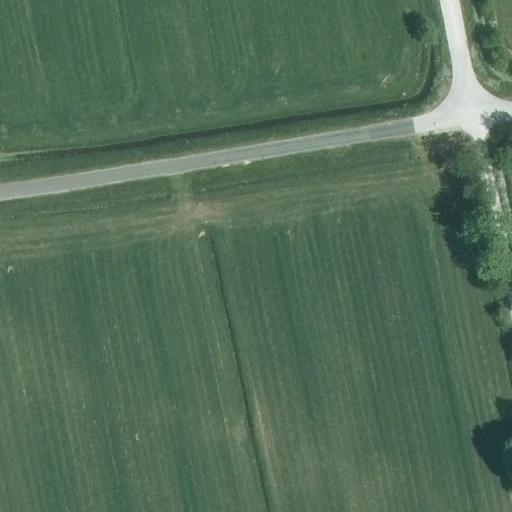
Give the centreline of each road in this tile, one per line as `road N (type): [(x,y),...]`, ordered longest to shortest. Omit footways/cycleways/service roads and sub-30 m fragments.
road 1 (unclassified): [(0,193),(471,118)]
road 2 (unclassified): [(471,118),(447,0)]
